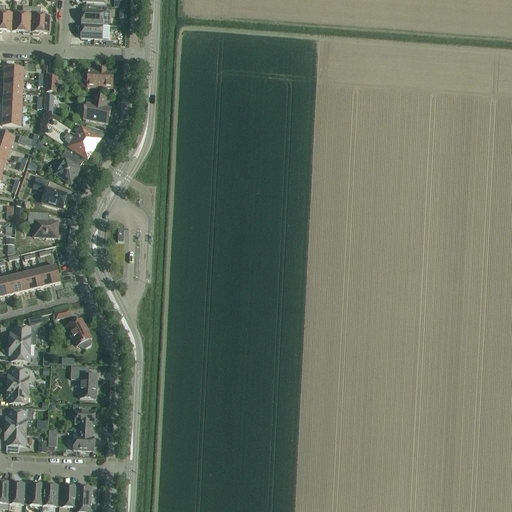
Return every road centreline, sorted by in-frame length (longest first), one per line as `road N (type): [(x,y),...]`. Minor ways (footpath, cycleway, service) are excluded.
road 1 (residential): [(111,472),(116,352),(83,288),(73,238),(83,198),(126,126),(134,54)]
road 2 (tertiary): [(148,114),(89,232),(95,278),(135,368)]
road 3 (tertiary): [(135,368),(137,338),(102,266),(100,238),(106,212),(144,150),(148,114)]
